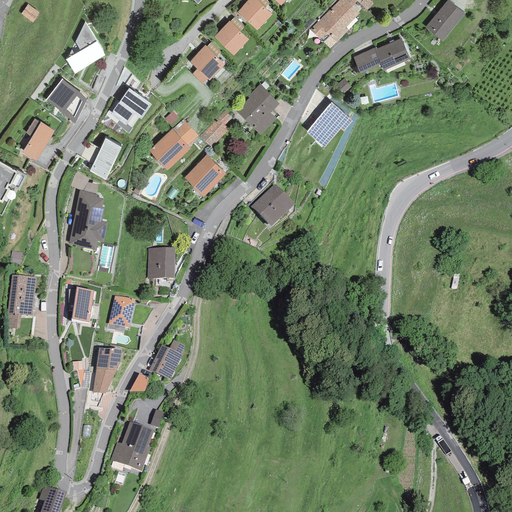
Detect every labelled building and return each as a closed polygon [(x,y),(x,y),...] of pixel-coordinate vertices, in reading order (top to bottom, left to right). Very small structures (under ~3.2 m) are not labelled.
[(256,0),(248,0),(237,12),(257,31),(272,15),(265,8),(256,0)] [(339,0),(310,29),(329,49),(348,30),(346,27),(360,14),(352,6),(357,1),(355,0),(339,0)] [(373,3),(369,0),(355,0),(357,1),(367,10),(373,3)] [(465,14),(448,0),(447,0),(425,27),(442,41),(465,14)] [(39,12),(27,5),(21,15),(32,22),(39,12)] [(234,18),(230,22),(240,31),(244,27),(234,18)] [(230,22),(229,21),(214,37),(233,56),(249,40),(240,31),(230,22)] [(85,22),(75,43),(80,51),(65,60),(75,74),(105,55),(85,22)] [(401,38),(377,49),(376,47),(352,57),(360,74),(381,65),(383,71),(410,59),(401,38)] [(211,42),(206,47),(216,57),(221,52),(211,42)] [(216,57),(205,46),(189,62),(197,69),(192,74),(203,84),(207,79),(209,81),(225,65),(216,57)] [(343,94),(351,87),(344,78),(336,85),(343,94)] [(87,99),(61,79),(45,100),(75,124),(87,99)] [(279,104),(260,84),(248,96),(249,97),(235,110),(260,135),(276,119),(270,113),(279,104)] [(151,105),(129,88),(110,114),(125,125),(133,114),(141,120),(151,105)] [(352,121),(331,102),(306,131),(324,147),(340,128),(343,131),(352,121)] [(232,116),(224,109),(200,136),(212,147),(228,128),(224,124),(232,116)] [(173,111),(165,119),(170,125),(179,118),(173,111)] [(40,123),(34,119),(25,133),(32,137),(22,153),(36,161),(54,130),(40,122),(40,123)] [(183,120),(173,129),(173,128),(148,150),(166,171),(191,149),(187,145),(198,136),(183,120)] [(105,180),(121,148),(105,139),(89,171),(105,180)] [(206,155),(184,178),(204,197),(226,174),(206,155)] [(16,171),(0,162),(0,202),(2,203),(11,186),(19,191),(26,176),(16,170),(16,171)] [(89,178),(76,171),(69,186),(79,190),(83,191),(87,182),(89,178)] [(98,185),(87,182),(83,191),(96,193),(98,185)] [(275,183),(250,206),(270,227),(294,204),(275,183)] [(83,191),(79,190),(68,245),(96,250),(98,241),(103,242),(107,222),(101,221),(104,208),(102,207),(104,199),(97,197),(97,194),(96,193),(83,191)] [(174,248),(147,248),(148,279),(175,279),(174,248)] [(22,252),(11,251),(10,263),(20,264),(22,252)] [(36,277),(11,275),(7,313),(21,314),(32,316),(36,277)] [(94,291),(76,287),(75,290),(68,290),(68,310),(72,310),(71,319),(89,323),(94,291)] [(135,299),(114,296),(107,329),(124,332),(125,327),(129,328),(135,299)] [(19,329),(21,314),(7,313),(6,328),(19,329)] [(184,346),(173,340),(169,349),(161,345),(149,370),(169,380),(182,355),(180,354),(184,346)] [(122,350),(98,348),(93,393),(105,394),(121,360),(122,350)] [(81,369),(81,360),(73,361),(74,369),(81,369)] [(148,377),(138,374),(129,392),(144,390),(148,377)] [(164,413),(155,410),(150,424),(158,427),(164,413)] [(153,430),(129,422),(121,443),(116,442),(110,460),(142,471),(150,448),(148,447),(153,430)] [(59,511),(66,493),(43,485),(38,499),(44,501),(40,511),(59,511)]
